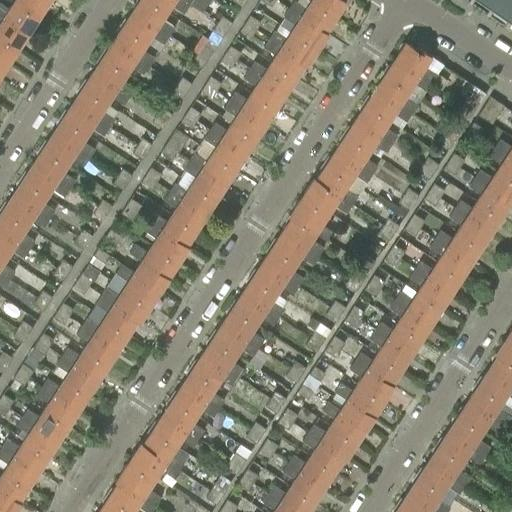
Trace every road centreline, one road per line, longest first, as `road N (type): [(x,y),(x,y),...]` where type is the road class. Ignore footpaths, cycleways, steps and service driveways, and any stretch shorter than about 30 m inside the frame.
road 1 (residential): [(406,1),(69,511)]
road 2 (residential): [(367,511),(511,292)]
road 3 (residential): [(0,166),(110,0)]
road 4 (residential): [(511,72),(406,1)]
